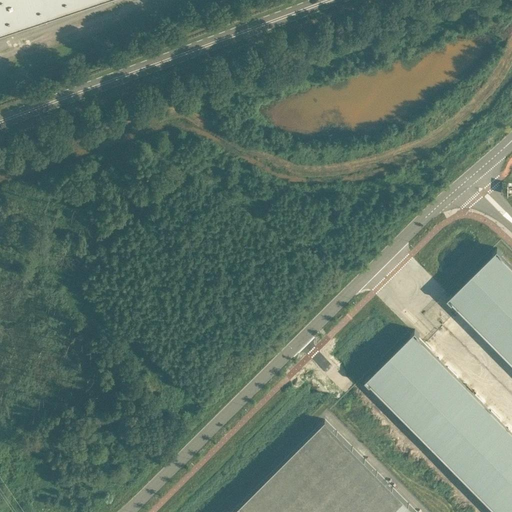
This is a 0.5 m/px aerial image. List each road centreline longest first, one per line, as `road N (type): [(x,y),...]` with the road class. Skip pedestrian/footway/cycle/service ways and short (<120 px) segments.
road 1 (tertiary): [(128,511),(459,186)]
road 2 (primary): [(0,130),(301,11)]
road 3 (primary): [(301,11),(0,113)]
